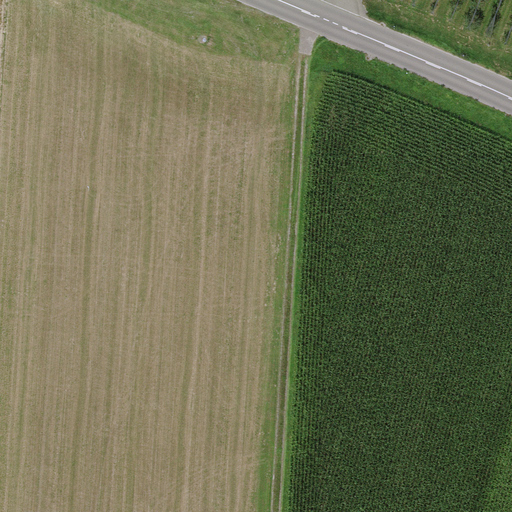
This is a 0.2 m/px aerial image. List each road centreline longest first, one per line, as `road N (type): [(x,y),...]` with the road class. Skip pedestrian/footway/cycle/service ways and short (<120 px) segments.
road 1 (track): [(312,14),(276,511)]
road 2 (tertiary): [(277,0),(511,99)]
